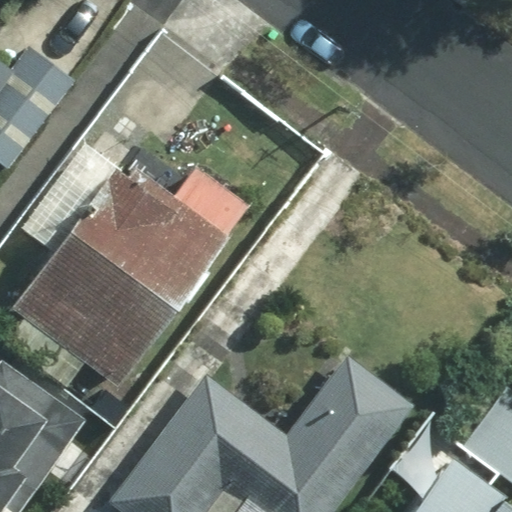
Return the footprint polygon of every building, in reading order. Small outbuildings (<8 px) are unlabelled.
[(0,88),(22,59),(0,42),(0,88)] [(235,228),(133,155),(30,297),(132,370),(235,228)] [(336,511),(421,401),(358,354),(298,432),(214,369),(119,494),(143,511),(336,511)] [(0,511),(18,511),(90,413),(9,355),(0,367),(0,511)] [(511,511),(511,388),(420,511),(511,511)]
